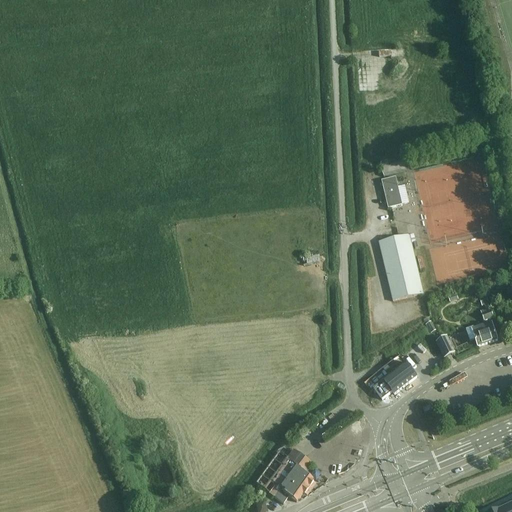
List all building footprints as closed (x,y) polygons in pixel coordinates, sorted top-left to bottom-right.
[(386,80),(390,75),(382,69),(379,73),(386,80)] [(501,128),(511,125),(510,115),(499,117),(501,128)] [(402,206),(396,178),(382,182),(388,210),(402,206)] [(393,302),(424,295),(412,245),(410,236),(379,244),(393,302)] [(488,304),(486,298),(479,301),(481,307),(488,304)] [(493,318),(490,310),(480,313),(483,322),(493,318)] [(431,323),(426,326),(431,335),(436,332),(431,323)] [(492,325),(487,326),(467,333),(469,341),(475,339),(478,348),(497,341),(492,325)] [(501,340),(508,338),(505,328),(499,329),(501,340)] [(445,340),(435,346),(442,360),(453,354),(445,340)] [(371,356),(362,362),(366,368),(375,362),(371,356)] [(395,395),(417,378),(407,364),(380,385),(380,386),(378,388),(375,390),(383,401),(393,393),(395,395)] [(434,385),(433,391),(458,400),(460,394),(434,385)] [(311,465),(303,459),(293,452),(286,461),(269,484),(274,487),(278,491),(279,491),(296,503),(312,480),(304,474),(311,465)] [(274,487),(268,495),(273,498),(278,491),(274,487)]
